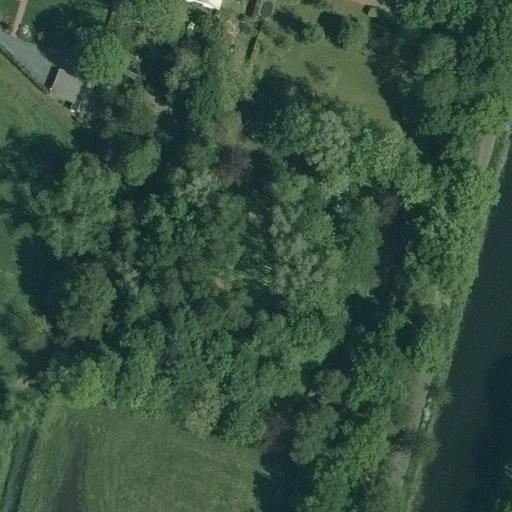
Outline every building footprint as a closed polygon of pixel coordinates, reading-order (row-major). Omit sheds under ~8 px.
[(216,12),(219,0),(177,0),(178,1),(216,12)] [(69,113),(80,117),(90,94),(79,89),(69,113)] [(395,273),(387,296),(400,300),(408,278),(395,273)] [(383,305),(376,328),(388,332),(395,308),(383,305)] [(335,468),(345,437),(325,430),(314,461),(335,468)]
